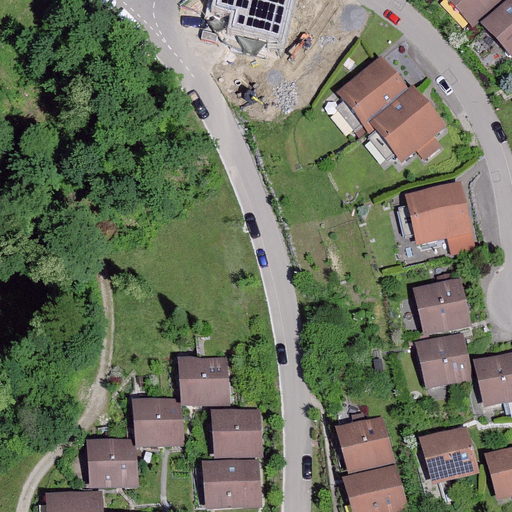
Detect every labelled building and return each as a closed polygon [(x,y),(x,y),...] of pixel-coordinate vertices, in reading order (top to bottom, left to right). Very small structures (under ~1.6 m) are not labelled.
[(231,32),(279,44),(290,0),(217,0),(215,10),(235,15),(231,32)] [(447,0),(474,28),(503,0),(447,0)] [(511,0),(482,28),(511,59),(511,0)] [(364,130),(371,127),(411,95),(382,60),(337,98),(364,130)] [(411,95),(371,127),(403,166),(417,154),(425,164),(443,149),(435,139),(446,131),(414,92),(411,95)] [(474,235),(461,186),(407,200),(419,249),(447,242),(474,235)] [(478,252),(474,235),(447,242),(451,259),(478,252)] [(414,293),(425,339),(471,329),(461,283),(414,293)] [(421,336),(407,340),(409,347),(423,343),(421,336)] [(416,347),(427,392),(473,381),(463,337),(416,347)] [(510,406),(511,416),(511,357),(475,365),(485,411),(510,406)] [(382,360),(373,361),(374,374),(383,374),(382,360)] [(180,363),(183,410),(230,407),(227,361),(180,363)] [(136,405),(140,450),(183,446),(179,402),(136,405)] [(213,415),(216,461),(264,459),(261,413),(213,415)] [(337,432),(349,477),(396,465),(384,420),(337,432)] [(433,489),(479,476),(467,431),(420,443),(433,489)] [(88,445),(90,491),(136,489),(134,442),(88,445)] [(511,451),(486,458),(498,503),(511,499),(511,451)] [(204,467),(207,511),(224,511),(262,510),(258,463),(204,467)] [(344,483),(352,511),(408,511),(397,468),(344,483)] [(49,500),(50,511),(101,511),(100,496),(49,500)]
